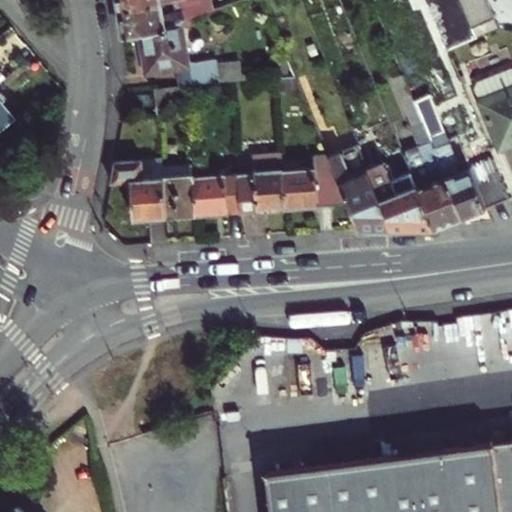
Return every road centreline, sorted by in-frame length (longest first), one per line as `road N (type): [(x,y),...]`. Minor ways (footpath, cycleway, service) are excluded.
road 1 (tertiary): [(511,252),(119,278)]
road 2 (tertiary): [(139,326),(511,271)]
road 3 (residential): [(61,264),(90,95),(82,0)]
road 4 (tertiary): [(5,425),(66,366),(139,326)]
road 5 (residential): [(5,425),(45,352),(57,305)]
